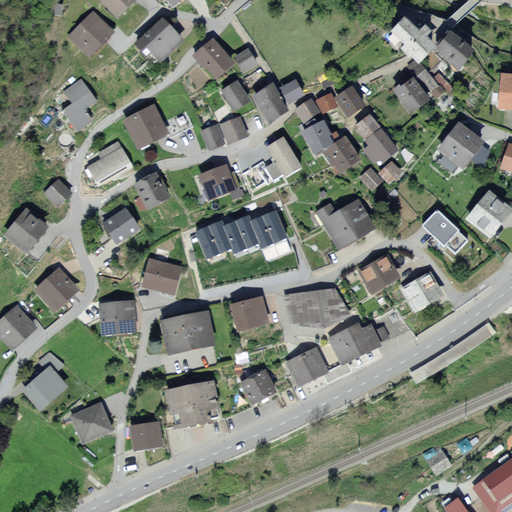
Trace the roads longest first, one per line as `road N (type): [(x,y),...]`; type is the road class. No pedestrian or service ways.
road 1 (residential): [(121,494),(124,408),(156,312),(317,280),(376,245),(395,243),(424,257),(472,318)]
road 2 (residential): [(74,214),(154,167),(248,143),(292,106),(402,64),(441,32)]
road 3 (primary): [(121,494),(341,395),(472,318)]
road 4 (residential): [(74,214),(85,145),(164,85),(242,0)]
road 5 (residential): [(0,399),(24,353),(88,298),(74,214)]
